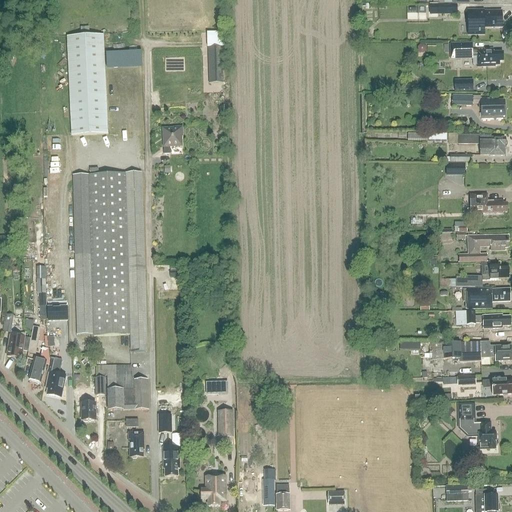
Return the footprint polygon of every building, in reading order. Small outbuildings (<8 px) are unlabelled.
[(457,6),(429,6),(430,14),(457,14),(457,6)] [(484,28),(502,28),(502,12),(484,12),(484,11),(468,11),(468,36),(484,36),(484,28)] [(71,136),(107,135),(103,35),(66,37),(71,136)] [(477,50),(477,52),(472,52),(472,44),(450,45),(450,60),(473,60),(473,58),(477,58),(477,68),(495,67),(495,66),(499,66),(499,63),(503,63),(503,53),(491,54),(491,49),(477,50)] [(209,84),(223,84),(222,47),(208,48),(209,84)] [(106,54),(107,68),(142,67),(141,53),(106,54)] [(473,80),(454,81),(455,92),(473,91),(473,80)] [(471,107),(472,96),(451,95),(451,106),(471,107)] [(502,117),(505,117),(504,101),(499,101),(499,99),(481,99),(482,120),(502,120),(502,117)] [(182,137),(183,137),(182,127),(174,128),(174,129),(163,129),(164,155),(170,154),(170,147),(182,147),(182,137)] [(472,134),(459,134),(457,134),(457,144),(481,144),(481,156),(490,156),(504,156),(504,147),(505,147),(505,139),(490,139),(490,134),(472,134)] [(465,177),(465,164),(446,164),(446,177),(465,177)] [(77,336),(93,335),(93,337),(130,336),(131,353),(147,353),(142,174),(72,176),(77,336)] [(503,213),(507,213),(506,203),(503,204),(503,200),(487,201),(487,195),(470,195),(470,212),(483,212),(483,216),(503,215),(503,213)] [(0,237),(0,247),(12,247),(11,236),(0,237)] [(481,248),(491,248),(491,253),(505,252),(505,249),(509,249),(509,236),(468,237),(468,249),(481,248)] [(482,281),(483,281),(498,281),(498,278),(509,278),(509,269),(500,269),(500,265),(490,265),(490,272),(481,272),(481,277),(480,277),(479,277),(472,277),(466,277),(466,280),(455,280),(455,288),(482,288),(482,281)] [(467,290),(468,290),(463,290),(463,303),(468,303),(468,310),(484,309),(484,310),(492,309),(492,302),(510,302),(510,289),(492,290),(492,289),(491,289),(467,290)] [(384,311),(384,295),(370,295),(371,311),(384,311)] [(68,322),(68,307),(48,307),(48,322),(68,322)] [(466,326),(466,313),(455,313),(456,326),(466,326)] [(500,327),(510,327),(510,318),(502,318),(502,316),(475,317),(475,313),(466,314),(467,326),(475,326),(475,324),(483,324),(483,329),(500,329),(500,327)] [(2,333),(10,334),(13,316),(6,315),(2,333)] [(31,339),(29,351),(29,354),(36,355),(40,328),(33,327),(31,339)] [(461,341),(461,331),(449,331),(449,328),(436,329),(437,341),(461,341)] [(23,350),(29,351),(31,339),(25,338),(25,337),(11,335),(7,356),(15,357),(16,358),(19,359),(20,358),(22,358),(23,350)] [(511,361),(511,359),(511,358),(511,355),(511,354),(511,348),(503,348),(503,347),(495,347),(495,348),(490,348),(490,343),(432,345),(433,361),(460,360),(460,364),(481,363),(481,358),(495,358),(495,362),(511,361)] [(41,383),(47,362),(35,359),(29,380),(41,383)] [(62,361),(51,359),(51,360),(48,372),(49,372),(45,389),(48,390),(46,395),(61,398),(65,376),(57,374),(58,370),(60,369),(62,361)] [(148,379),(134,380),(132,376),(131,366),(96,366),(96,377),(108,377),(108,411),(149,410),(148,379)] [(476,385),(475,377),(457,378),(457,386),(476,385)] [(95,396),(106,396),(105,378),(95,379),(95,396)] [(505,381),(489,382),(482,382),(483,389),(492,388),(493,396),(511,394),(511,386),(511,383),(505,383),(505,381)] [(171,404),(185,404),(185,386),(170,387),(171,404)] [(88,422),(89,421),(96,421),(96,399),(82,399),(82,421),(84,421),(85,422),(88,422)] [(449,417),(454,412),(446,404),(441,409),(449,417)] [(496,444),(495,432),(490,432),(490,423),(475,424),(474,405),(458,405),(459,429),(467,437),(479,437),(480,450),(495,449),(495,444),(496,444)] [(217,412),(218,438),(233,438),(232,412),(217,412)] [(168,415),(158,416),(158,434),(168,433),(168,415)] [(138,428),(138,420),(126,420),(126,428),(138,428)] [(143,450),(144,450),(144,433),(129,434),(129,443),(130,443),(131,458),(139,458),(139,457),(140,456),(140,457),(143,457),(143,450)] [(163,464),(163,469),(164,470),(165,478),(178,477),(177,469),(179,469),(179,448),(163,448),(163,449),(166,448),(166,455),(163,455),(163,464)] [(207,500),(208,507),(220,507),(220,502),(226,502),(225,477),(205,477),(205,490),(200,490),(200,500),(207,500)] [(246,479),(246,494),(257,494),(257,478),(246,479)] [(276,511),(290,511),(289,486),(276,486),(276,495),(275,495),(276,511)] [(446,503),(468,502),(467,486),(445,487),(446,503)] [(479,506),(476,506),(475,511),(497,511),(498,511),(499,511),(499,504),(497,504),(497,496),(488,496),(488,490),(476,491),(476,497),(479,497),(479,506)] [(344,506),(344,493),(328,493),(328,506),(344,506)] [(274,506),(274,497),(268,497),(268,500),(264,501),(264,507),(274,506)]
